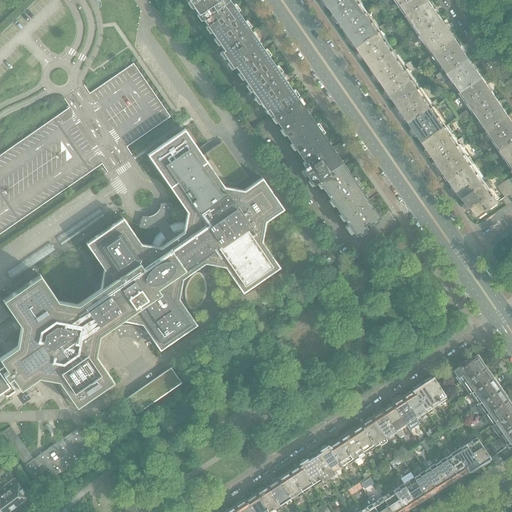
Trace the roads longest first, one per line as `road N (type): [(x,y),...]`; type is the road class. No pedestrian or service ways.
road 1 (residential): [(198,511),(494,320)]
road 2 (secondary): [(270,0),(450,260)]
road 3 (secondary): [(465,250),(291,0)]
